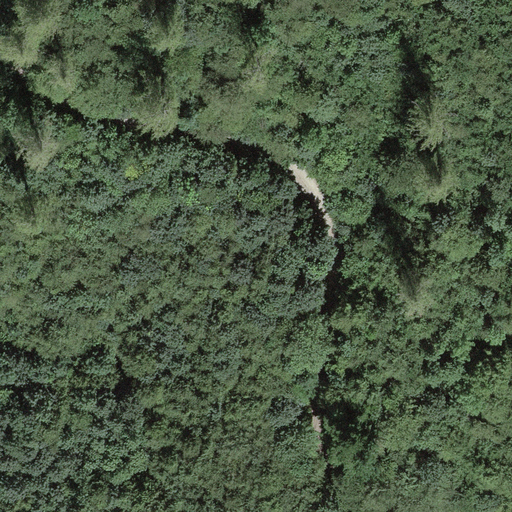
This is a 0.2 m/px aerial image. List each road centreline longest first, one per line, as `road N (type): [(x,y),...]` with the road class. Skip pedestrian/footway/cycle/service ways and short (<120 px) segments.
road 1 (track): [(378,511),(341,478),(327,451),(322,362),(333,235),(291,157),(250,136),(60,98),(29,77),(0,41)]
road 2 (track): [(173,511),(141,370),(129,353),(0,335)]
